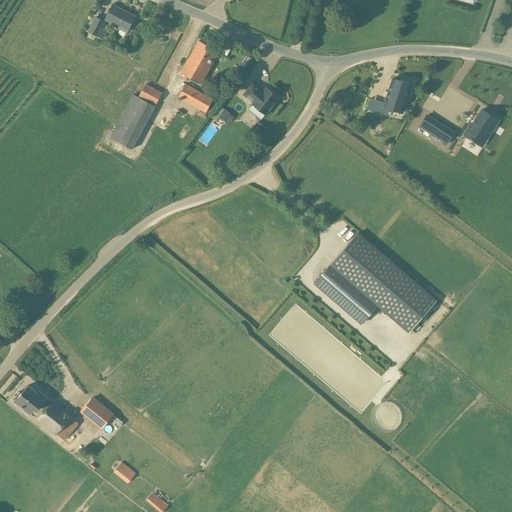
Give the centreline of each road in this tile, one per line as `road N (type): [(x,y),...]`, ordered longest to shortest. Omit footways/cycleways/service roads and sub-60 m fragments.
road 1 (unclassified): [(26,345),(135,231),(181,201),(236,185),(276,156),(318,94),(329,62)]
road 2 (unclassified): [(511,62),(407,50),(329,62)]
road 3 (unclassified): [(329,62),(276,49),(174,0)]
